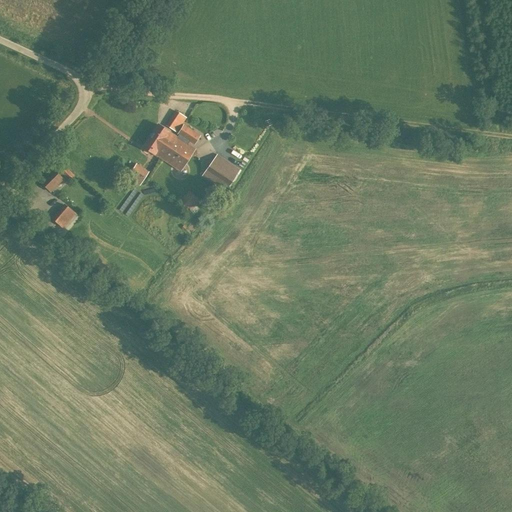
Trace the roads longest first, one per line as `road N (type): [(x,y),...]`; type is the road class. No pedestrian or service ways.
road 1 (track): [(511,139),(93,85)]
road 2 (unclassified): [(0,181),(93,85),(0,41)]
